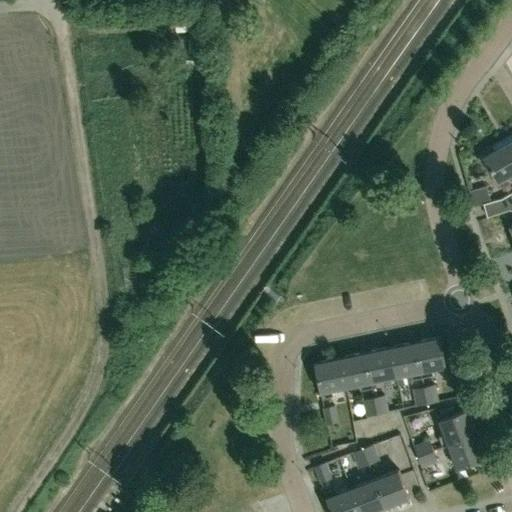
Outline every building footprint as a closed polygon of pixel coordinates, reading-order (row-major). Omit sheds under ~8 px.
[(511,154),(506,144),(485,156),(493,170),(490,172),(495,180),(498,178),(499,181),(510,174),(510,175),(511,178),(511,191),(504,196),(511,209),(511,208),(511,154)] [(473,189),(470,190),(471,196),(473,204),(485,201),(489,200),(486,186),(473,189)] [(433,369),(433,368),(447,365),(447,363),(441,336),(415,341),(422,371),(423,376),(433,374),(432,369),(433,369)] [(390,346),(396,376),(410,373),(412,379),(423,376),(422,371),(415,341),(390,346)] [(371,381),(396,376),(390,346),(365,351),(371,381)] [(371,381),(365,351),(340,356),(346,386),(359,383),(360,383),(362,389),(373,387),(371,381)] [(346,386),(340,356),(315,361),(321,391),(322,397),(333,395),(332,389),(346,386)] [(436,384),(425,386),(428,402),(438,400),(436,384)] [(416,405),(428,402),(425,386),(424,386),(413,389),(416,405)] [(385,394),(375,396),(378,412),(389,410),(385,394)] [(378,412),(375,396),(363,399),(366,415),(378,412)] [(326,423),(338,421),(335,404),(323,407),(326,423)] [(439,419),(444,433),(439,435),(442,445),(448,443),(476,433),(467,408),(439,419)] [(476,433),(448,443),(452,455),(457,468),(476,461),(485,457),(476,433)] [(414,444),(418,454),(433,449),(429,439),(426,440),(415,444),(414,444)] [(369,463),(380,459),(374,443),(363,447),(369,463)] [(358,467),(369,463),(363,447),(352,451),(358,467)] [(437,460),(433,449),(418,454),(422,466),(437,460)] [(320,481),(332,477),(326,461),(314,465),(320,481)] [(385,506),(410,496),(399,468),(374,477),(385,506)] [(360,511),(368,511),(385,506),(374,477),(350,486),(360,511)] [(360,511),(350,486),(337,491),(335,486),(324,490),(326,496),(332,511),(360,511)]
